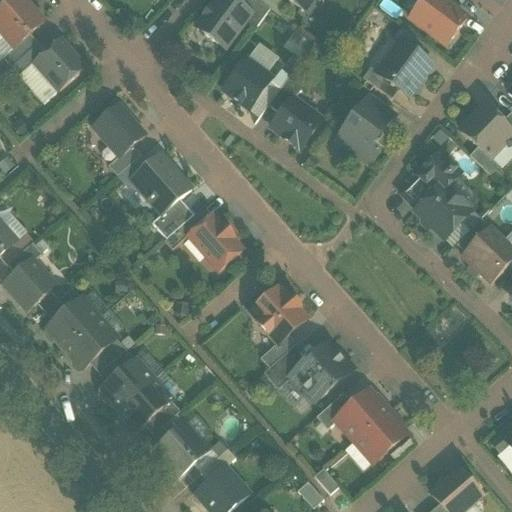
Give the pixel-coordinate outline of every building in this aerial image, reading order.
[(20,0),(15,0),(0,13),(0,36),(14,52),(29,38),(44,26),(20,0)] [(241,11),(226,0),(219,0),(200,25),(208,31),(203,37),(224,53),(246,24),(251,18),(241,11)] [(269,13),(250,0),(249,0),(241,11),(251,18),(246,24),(255,32),(269,13)] [(281,0),(301,14),(312,13),(319,2),(318,0),(281,0)] [(466,23),(435,0),(425,0),(409,23),(446,50),(466,23)] [(14,52),(2,62),(10,71),(37,48),(29,38),(14,52)] [(45,57),(34,67),(59,95),(85,73),(60,44),(45,57)] [(431,70),(400,47),(377,77),(377,78),(398,94),(408,101),(431,70)] [(37,48),(10,71),(19,81),(34,67),(45,57),(37,48)] [(272,83),(246,64),(223,96),(248,115),(270,86),(272,83)] [(398,94),(377,78),(377,77),(370,72),(362,83),(391,104),(398,94)] [(279,93),(267,109),(280,119),(292,103),(293,104),(303,91),(289,81),(279,93)] [(270,86),(248,115),(258,122),(267,109),(279,93),(270,86)] [(393,121),(368,102),(357,116),(379,132),(386,131),(393,121)] [(293,104),(292,103),(280,119),(271,132),(300,153),(321,124),(293,104)] [(144,140),(117,110),(93,131),(119,161),(120,162),(132,150),(144,140)] [(511,138),(501,127),(483,110),(460,135),(477,152),(489,163),(489,162),(509,141),(511,138)] [(357,116),(336,145),(369,170),(380,156),(372,150),(380,139),(379,132),(357,116)] [(511,121),(509,118),(501,127),(511,138),(509,141),(511,143),(511,121)] [(132,150),(120,162),(119,161),(108,171),(116,180),(140,159),(132,150)] [(489,163),(477,152),(469,160),(489,180),(498,170),(489,162),(489,163)] [(460,177),(439,156),(399,197),(415,214),(414,215),(444,244),(470,216),(446,192),(460,177)] [(191,193),(160,158),(132,183),(149,202),(148,204),(161,219),(179,204),(191,193)] [(197,188),(182,204),(194,215),(209,199),(197,188)] [(161,219),(152,228),(166,243),(191,221),(193,219),(179,204),(161,219)] [(220,231),(211,220),(199,230),(188,240),(218,275),(241,255),(231,243),(233,241),(223,229),(220,231)] [(166,243),(164,245),(172,254),(188,240),(199,230),(191,221),(166,243)] [(480,223),(455,249),(464,257),(489,231),(480,223)] [(0,228),(0,259),(15,246),(0,228)] [(511,264),(511,253),(489,231),(464,257),(461,260),(490,288),(511,264)] [(15,246),(0,259),(0,261),(6,269),(33,246),(25,237),(15,246)] [(31,248),(6,269),(14,278),(31,264),(33,265),(41,258),(31,248)] [(14,278),(3,288),(27,315),(55,291),(33,265),(31,264),(14,278)] [(71,292),(44,316),(53,327),(80,303),(71,292)] [(278,292),(250,317),(276,348),(277,349),(288,340),(306,323),(296,313),(299,311),(290,301),(288,303),(278,292)] [(53,327),(47,333),(46,337),(51,342),(55,342),(64,353),(98,323),(80,303),(53,327)] [(98,323),(64,353),(74,363),(73,367),(78,373),(82,373),(89,367),(116,343),(98,323)] [(277,349),(276,348),(260,363),(269,372),(287,356),(295,349),(288,340),(277,349)] [(116,343),(89,367),(98,378),(125,354),(116,343)] [(339,362),(327,348),(300,372),(288,382),(289,383),(299,395),(302,392),(315,406),(354,372),(342,359),(339,362)] [(125,354),(98,378),(107,388),(134,365),(125,354)] [(269,372),(263,377),(277,394),(289,383),(288,382),(300,372),(287,356),(269,372)] [(107,388),(101,394),(100,399),(105,404),(109,404),(118,415),(152,385),(134,365),(107,388)] [(152,385),(118,415),(128,425),(127,429),(132,434),(136,435),(143,429),(170,405),(152,385)] [(353,410),(335,425),(336,426),(353,446),(387,417),(369,396),(353,410)] [(343,398),(316,421),(327,434),(336,426),(335,425),(353,410),(343,398)] [(170,405),(143,429),(153,439),(179,415),(170,405)] [(387,417),(353,446),(372,467),(406,438),(387,417)] [(511,428),(499,439),(499,440),(490,447),(499,458),(508,451),(511,455),(511,428)] [(198,446),(183,429),(155,454),(178,481),(206,456),(206,455),(208,454),(200,445),(198,446)] [(227,454),(200,478),(208,486),(226,471),(235,463),(227,454)] [(208,486),(194,499),(205,511),(233,511),(249,498),(226,471),(208,486)] [(338,491),(322,473),(314,481),(329,499),(338,491)] [(459,474),(430,498),(439,508),(441,511),(466,511),(472,507),(468,503),(477,495),(459,474)] [(298,493),(313,511),(324,503),(309,484),(298,493)]
